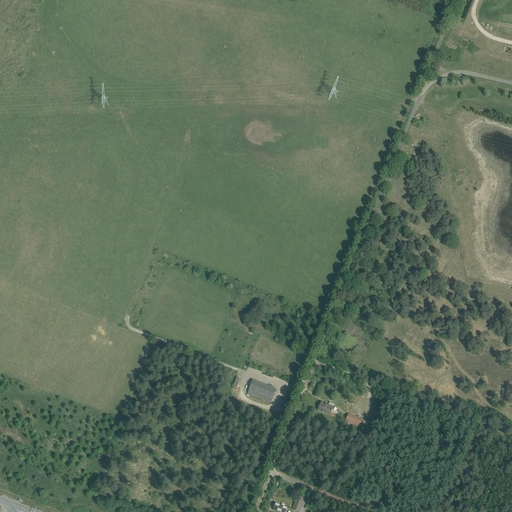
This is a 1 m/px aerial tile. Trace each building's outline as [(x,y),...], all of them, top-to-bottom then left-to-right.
[(253,381),(248,394),(271,403),(276,390),(253,381)] [(334,408),(321,403),(318,410),(330,416),(334,408)] [(346,422),(351,424),(354,417),(348,415),(346,422)] [(296,498),(291,509),(298,511),(299,511),(303,501),(296,498)] [(282,505),(276,503),(273,510),(277,511),(286,511),(288,508),(284,506),(284,505),(282,504),(282,505)]
